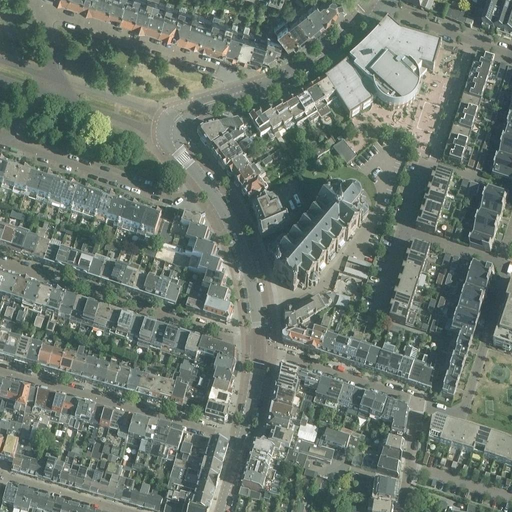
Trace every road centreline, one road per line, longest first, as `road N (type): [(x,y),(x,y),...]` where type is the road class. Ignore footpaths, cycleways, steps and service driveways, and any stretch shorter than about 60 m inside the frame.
road 1 (residential): [(0,262),(259,350)]
road 2 (residential): [(0,367),(242,440)]
road 3 (residential): [(0,149),(199,210),(218,204)]
road 4 (residential): [(253,86),(227,70),(44,11)]
road 5 (residential): [(420,403),(455,416),(496,261)]
road 6 (residential): [(420,403),(259,350)]
road 7 (tertiary): [(259,350),(253,293),(218,204)]
road 8 (residential): [(369,7),(511,48)]
road 9 (tertiary): [(369,7),(312,56),(253,86)]
road 10 (residential): [(133,511),(0,474)]
road 11 (residential): [(44,95),(161,132)]
road 12 (residential): [(167,116),(51,76)]
